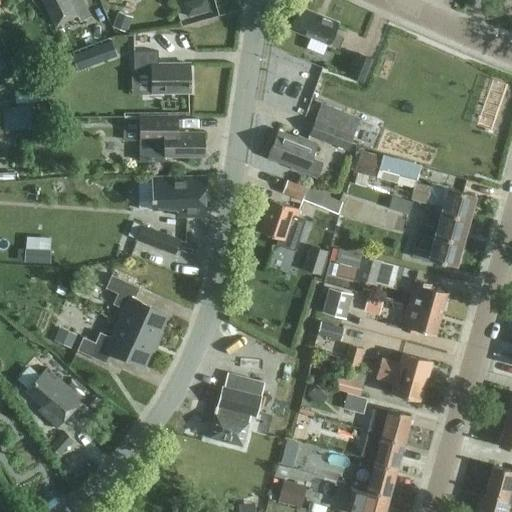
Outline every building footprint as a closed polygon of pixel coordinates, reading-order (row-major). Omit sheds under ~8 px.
[(43,0),(56,26),(78,15),(81,21),(91,16),(83,0),(43,0)] [(190,0),(183,2),(187,17),(202,12),(198,0),(190,0)] [(298,6),(289,28),(338,49),(343,37),(332,33),(336,22),(298,6)] [(118,12),(113,27),(127,32),(132,17),(118,12)] [(89,48),(72,55),(78,70),(95,63),(89,48)] [(159,63),(159,51),(134,51),(134,71),(152,71),(152,92),(190,92),(190,63),(159,63)] [(371,58),(359,53),(350,76),(363,81),(371,58)] [(310,134),(348,149),(360,118),(322,103),(310,134)] [(2,108),(5,131),(33,128),(30,104),(2,108)] [(141,116),(141,140),(165,140),(165,156),(205,156),(205,132),(172,132),(172,116),(165,116),(141,116)] [(304,140),(279,130),(268,157),(293,166),(292,167),(317,177),(323,162),(311,158),(317,143),(304,138),(304,140)] [(382,155),(360,149),(354,171),(359,173),(357,179),(367,181),(369,175),(396,183),(403,172),(380,165),(382,155)] [(205,216),(206,175),(153,177),(153,209),(178,208),(178,216),(205,216)] [(303,199),(338,213),(343,202),(288,179),(282,192),(303,201),(303,199)] [(448,187),(447,191),(432,186),(425,210),(441,214),(442,211),(469,218),(475,195),(448,187)] [(388,208),(408,214),(412,201),(392,195),(388,208)] [(271,199),(260,232),(278,237),(275,244),(295,250),(305,218),(297,215),(300,209),(271,199)] [(462,242),(469,218),(442,211),(441,214),(437,228),(421,224),(419,233),(435,237),(435,234),(462,242)] [(137,239),(175,253),(180,239),(142,225),(137,239)] [(456,265),(462,242),(435,234),(435,237),(431,251),(415,247),(413,256),(429,260),(429,258),(456,265)] [(311,246),(304,268),(319,273),(326,251),(311,246)] [(355,278),(376,284),(382,260),(336,247),(333,261),(352,266),(350,274),(356,276),(355,278)] [(25,249),(25,263),(38,263),(39,249),(25,249)] [(156,340),(168,314),(134,299),(139,287),(112,274),(106,287),(118,293),(113,303),(124,308),(118,323),(156,340)] [(440,314),(447,292),(430,287),(431,284),(416,280),(409,306),(440,314)] [(353,293),(329,287),(323,312),(346,318),(353,293)] [(382,302),(368,298),(364,310),(379,314),(382,302)] [(435,334),(440,314),(409,306),(402,329),(417,333),(418,330),(435,334)] [(344,327),(321,320),(317,334),(340,340),(344,327)] [(144,366),(156,340),(118,323),(111,337),(100,332),(95,342),(83,337),(77,350),(105,362),(111,351),(144,366)] [(71,347),(77,334),(61,327),(54,340),(71,347)] [(345,358),(360,362),(364,348),(348,344),(345,358)] [(426,381),(432,360),(402,352),(399,363),(381,358),(379,367),(426,381)] [(357,376),(360,362),(345,358),(341,372),(357,376)] [(67,386),(47,367),(26,390),(48,409),(43,414),(57,427),(83,400),(80,397),(86,389),(74,378),(67,386)] [(421,401),(426,381),(379,367),(376,377),(394,382),(391,393),(421,401)] [(265,382),(228,373),(224,387),(222,386),(210,436),(242,445),(250,414),(256,415),(265,382)] [(362,382),(338,376),(334,387),(359,394),(362,382)] [(308,394),(319,406),(329,397),(317,385),(308,394)] [(343,408),(364,413),(368,398),(347,392),(343,408)] [(375,406),(373,416),(369,428),(383,432),(382,436),(403,441),(411,414),(389,408),(389,410),(375,406)] [(304,413),(298,436),(315,441),(321,417),(304,413)] [(511,420),(506,419),(499,445),(511,448),(511,420)] [(369,428),(367,438),(362,455),(376,459),(375,462),(396,468),(403,441),(382,436),(383,432),(369,428)] [(74,440),(64,431),(50,446),(60,455),(74,440)] [(284,451),(281,463),(294,467),(297,455),(284,451)] [(375,462),(376,459),(362,455),(359,464),(373,468),(368,485),(367,489),(389,494),(396,468),(375,462)] [(507,497),(508,493),(511,479),(511,469),(493,464),(486,491),(507,497)] [(315,488),(284,480),(278,501),(309,510),(315,488)] [(367,489),(368,485),(355,482),(347,511),(346,511),(384,511),(389,494),(367,489)] [(511,493),(508,493),(507,497),(486,491),(480,511),(503,511),(506,502),(511,503),(511,493)]
